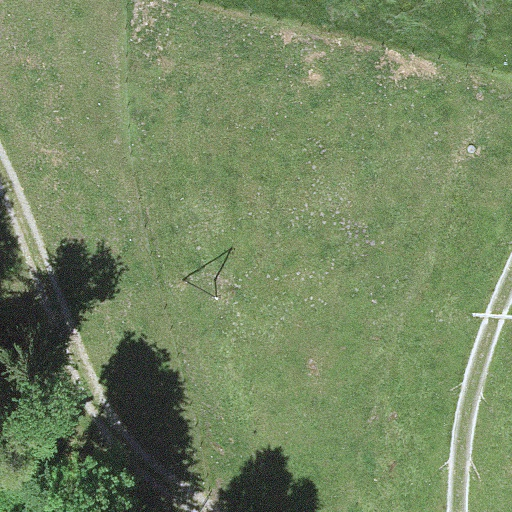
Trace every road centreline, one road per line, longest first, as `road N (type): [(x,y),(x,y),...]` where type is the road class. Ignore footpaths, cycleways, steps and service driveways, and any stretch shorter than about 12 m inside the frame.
road 1 (track): [(213,511),(129,443),(0,203)]
road 2 (track): [(457,511),(456,478),(511,272)]
